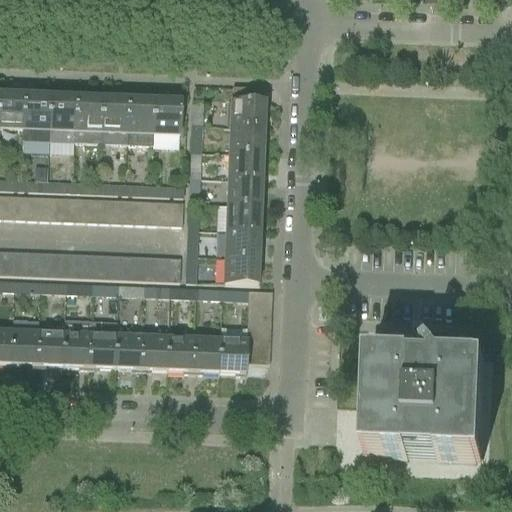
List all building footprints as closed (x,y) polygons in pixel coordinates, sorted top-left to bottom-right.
[(231,92),(230,106),(262,107),(263,93),(231,92)] [(0,132),(21,134),(23,99),(13,98),(13,101),(0,100),(0,132)] [(21,134),(21,146),(47,147),(49,101),(48,101),(48,103),(33,102),(33,99),(23,99),(21,134)] [(49,101),(47,147),(73,148),(75,101),(64,100),(64,103),(49,103),(49,101)] [(75,101),(73,148),(99,149),(100,103),(100,105),(85,104),(85,101),(75,101)] [(100,103),(99,149),(125,150),(127,103),(116,103),(116,105),(101,105),(101,103),(100,103)] [(127,103),(125,150),(151,151),(151,139),(152,105),(152,107),(137,106),(137,104),(127,103)] [(153,105),(152,105),(151,139),(178,140),(179,105),(168,105),(168,107),(153,107),(153,105)] [(190,105),(190,122),(201,122),(201,105),(190,105)] [(230,106),(229,133),(264,134),(265,124),(262,124),(263,109),(264,109),(264,108),(262,107),(230,106)] [(229,133),(229,159),(262,160),(260,159),(261,144),(264,144),(264,134),(229,133)] [(189,147),(188,157),(199,158),(200,140),(189,140),(189,147)] [(188,157),(188,175),(198,175),(199,158),(188,157)] [(229,159),(228,185),(262,186),(262,176),(260,176),(260,161),(262,161),(262,160),(229,159)] [(0,185),(0,196),(10,197),(12,197),(12,186),(0,185)] [(228,185),(227,211),(260,212),(258,212),(259,196),(262,196),(262,186),(228,185)] [(27,186),(26,197),(43,198),(45,198),(45,187),(27,186)] [(45,187),(45,198),(62,199),(64,199),(64,188),(45,187)] [(79,189),(78,200),(95,200),(97,200),(97,189),(79,189)] [(97,189),(97,200),(114,201),(115,201),(116,190),(97,189)] [(131,191),(130,202),(147,202),(149,202),(149,191),(131,191)] [(149,191),(149,202),(166,203),(167,203),(167,192),(149,191)] [(187,192),(186,209),(197,210),(198,192),(187,192)] [(0,225),(12,225),(13,201),(1,201),(0,225)] [(12,225),(24,226),(25,202),(13,201),(12,225)] [(24,226),(36,226),(37,202),(25,202),(24,226)] [(36,226),(48,227),(49,203),(37,202),(36,226)] [(48,227),(60,227),(61,203),(49,203),(48,227)] [(60,227),(72,228),(73,204),(61,203),(60,227)] [(72,228),(84,228),(85,204),(73,204),(72,228)] [(84,228),(96,228),(97,205),(85,204),(84,228)] [(96,228),(108,229),(109,205),(97,205),(96,228)] [(108,229),(120,229),(121,205),(109,205),(108,229)] [(120,229),(132,230),(133,206),(121,205),(120,229)] [(132,230),(144,230),(145,206),(133,206),(132,230)] [(144,230),(156,231),(157,207),(145,206),(144,230)] [(156,231),(168,231),(169,207),(157,207),(156,231)] [(169,207),(168,231),(181,232),(181,208),(169,207)] [(186,209),(185,227),(196,227),(197,210),(186,209)] [(227,211),(226,237),(260,238),(260,228),(258,228),(258,213),(260,213),(260,212),(227,211)] [(226,237),(225,263),(257,264),(256,264),(257,248),(259,248),(260,238),(226,237)] [(185,244),(184,261),(195,262),(196,244),(185,244)] [(0,280),(10,281),(11,257),(0,256),(0,280)] [(10,281),(22,281),(23,257),(11,257),(10,281)] [(22,281),(34,282),(35,258),(23,257),(22,281)] [(34,282),(46,282),(47,258),(35,258),(34,282)] [(46,282),(58,283),(59,259),(47,258),(46,282)] [(58,283),(70,283),(71,259),(59,259),(58,283)] [(70,283),(82,284),(83,260),(71,259),(70,283)] [(82,284),(94,284),(95,260),(83,260),(82,284)] [(94,284),(106,285),(107,261),(95,260),(94,284)] [(106,285),(118,285),(119,261),(107,261),(106,285)] [(118,285),(130,286),(131,262),(119,261),(118,285)] [(184,272),(183,279),(194,280),(195,262),(184,261),(184,272)] [(130,286),(142,286),(143,262),(131,262),(130,286)] [(142,286),(154,287),(155,263),(143,262),(142,286)] [(154,287),(166,287),(167,263),(155,263),(154,287)] [(167,263),(166,287),(178,287),(179,264),(167,263)] [(257,264),(225,263),(224,290),(258,291),(258,280),(256,280),(256,265),(257,265),(257,264)] [(0,296),(12,297),(12,287),(0,286),(0,296)] [(12,297),(38,298),(38,288),(12,287),(12,297)] [(38,298),(64,299),(64,289),(38,288),(38,298)] [(64,289),(64,299),(83,299),(84,290),(64,289)] [(97,290),(96,300),(116,301),(116,291),(97,290)] [(116,291),(116,301),(136,302),(136,292),(116,291)] [(149,292),(149,302),(168,303),(168,293),(149,292)] [(168,293),(168,303),(188,304),(188,294),(168,293)] [(201,294),(200,304),(220,305),(220,295),(201,294)] [(220,295),(220,305),(240,306),(240,296),(220,295)] [(246,306),(246,308),(270,309),(270,297),(247,296),(246,306)] [(246,308),(246,320),(269,321),(270,309),(246,308)] [(246,320),(245,332),(269,333),(269,321),(246,320)] [(24,373),(35,373),(36,338),(37,326),(11,325),(10,337),(9,370),(9,369),(25,370),(24,373)] [(77,375),(87,375),(88,340),(89,326),(63,325),(62,339),(61,373),(62,373),(62,371),(77,372),(77,375)] [(88,340),(87,375),(97,376),(97,373),(112,373),(112,375),(113,375),(114,341),(115,333),(115,328),(89,327),(88,340)] [(245,332),(245,336),(245,344),(268,345),(269,333),(245,332)] [(218,345),(217,379),(218,379),(218,377),(233,378),(233,381),(244,382),(244,368),(245,356),(245,344),(245,336),(219,335),(218,345)] [(8,370),(9,370),(10,337),(0,336),(0,368),(8,369),(8,370)] [(60,373),(61,373),(62,339),(36,338),(35,373),(45,374),(45,371),(60,371),(60,373)] [(114,341),(113,375),(114,375),(114,373),(129,374),(129,377),(139,377),(140,342),(114,341)] [(164,377),(165,377),(166,343),(140,342),(139,377),(149,378),(149,375),(164,375),(164,377)] [(181,379),(191,379),(192,344),(166,343),(165,377),(165,376),(181,376),(181,379)] [(216,379),(217,379),(218,345),(192,344),(191,379),(201,380),(201,377),(216,377),(216,379)] [(268,345),(245,344),(245,356),(268,357),(268,345)] [(437,459),(437,466),(476,467),(480,370),(441,369),(439,366),(431,357),(430,357),(420,347),(418,349),(417,351),(415,354),(414,356),(413,359),(412,367),(373,366),(369,463),(407,465),(408,457),(437,459)] [(268,357),(245,356),(244,368),(267,369),(268,357)]
